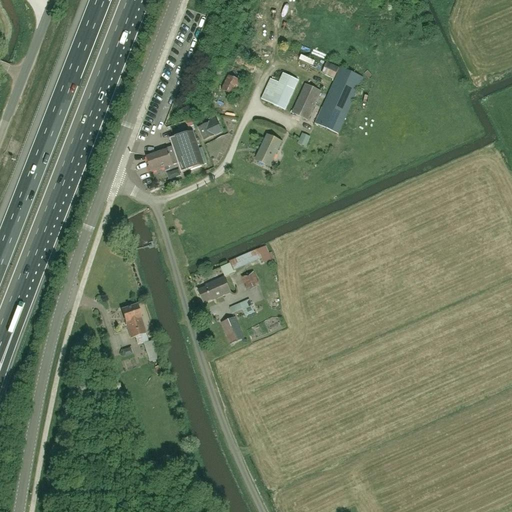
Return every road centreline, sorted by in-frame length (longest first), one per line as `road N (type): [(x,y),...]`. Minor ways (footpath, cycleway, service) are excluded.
road 1 (unclassified): [(262,511),(211,391),(155,203),(106,180)]
road 2 (unclassified): [(18,511),(47,355),(106,180)]
road 3 (motorway): [(7,315),(131,0)]
road 4 (motorway): [(101,0),(0,259)]
road 5 (unclassified): [(106,180),(176,0)]
road 6 (unclassified): [(0,135),(52,2)]
